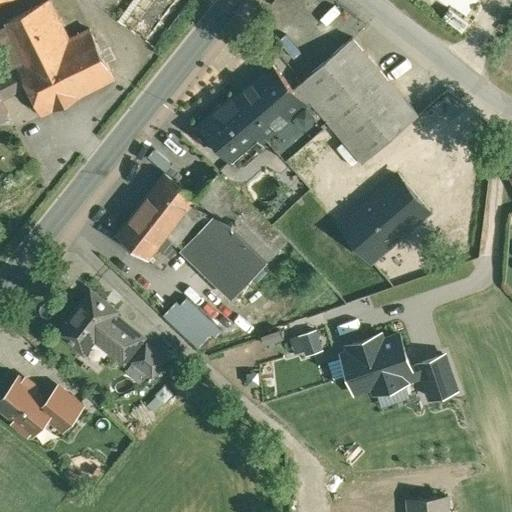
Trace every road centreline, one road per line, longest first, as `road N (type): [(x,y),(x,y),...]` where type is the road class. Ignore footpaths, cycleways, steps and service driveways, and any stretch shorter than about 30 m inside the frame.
road 1 (tertiary): [(0,290),(236,0)]
road 2 (tertiary): [(511,108),(369,0)]
